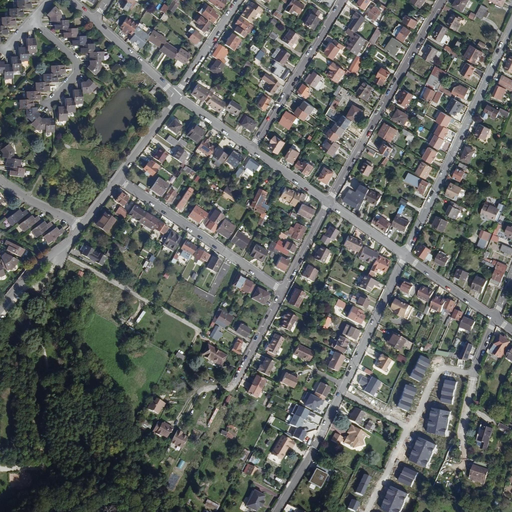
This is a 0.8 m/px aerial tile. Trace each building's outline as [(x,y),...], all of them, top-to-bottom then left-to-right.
[(22,9),(30,8),(29,0),(21,0),(17,0),(17,4),(16,4),(16,9),(22,9)] [(221,10),(227,1),(225,0),(209,0),(209,1),(221,10)] [(299,14),(304,6),(294,0),(291,0),(285,11),(290,14),(292,10),(299,14)] [(364,11),(371,1),(369,0),(358,0),(355,5),(364,11)] [(412,0),(411,1),(421,8),(426,0),(412,0)] [(457,0),(453,6),(462,12),(469,0),(457,0)] [(168,8),(174,13),(179,5),(173,1),(169,7),(168,8)] [(244,12),(241,16),(251,23),(258,13),(260,14),(263,10),(252,3),(249,6),(248,6),(245,9),(246,10),(244,12)] [(161,10),(165,13),(168,8),(169,7),(165,4),(161,10)] [(365,18),(374,24),(384,9),(381,7),(376,4),(368,16),(367,15),(365,18)] [(490,13),(487,11),(489,9),(482,5),(476,16),(483,20),(484,17),(487,18),(490,13)] [(212,23),(218,15),(215,13),(216,12),(208,6),(205,10),(202,15),(212,23)] [(59,21),(59,16),(61,16),(59,11),(58,11),(54,7),(47,14),(50,17),(50,21),(54,21),(59,21)] [(311,15),(317,18),(321,12),(315,8),(311,15)] [(14,17),(23,17),(22,9),(16,9),(10,9),(10,13),(9,13),(9,17),(14,17)] [(348,28),(355,32),(364,17),(355,11),(351,16),(353,17),(347,27),(348,28)] [(208,27),(210,24),(198,14),(193,20),(199,24),(196,27),(204,33),(206,30),(207,31),(209,28),(208,27)] [(304,24),(313,30),(319,20),(317,18),(311,15),(310,14),(304,24)] [(403,22),(415,29),(419,22),(418,22),(416,20),(417,18),(414,17),(413,18),(407,15),(403,22)] [(447,25),(457,30),(461,24),(460,23),(462,19),(459,17),(458,18),(456,16),(453,15),(447,25)] [(6,26),(14,25),(14,17),(9,17),(1,18),(1,21),(0,22),(0,26),(6,26)] [(250,32),(253,26),(240,17),(235,24),(239,26),(238,28),(237,27),(234,31),(243,38),(246,34),(244,32),(246,29),(250,32)] [(128,32),(131,34),(138,25),(127,18),(121,27),(123,29),(122,31),(124,33),(126,31),(128,32)] [(63,29),(68,29),(68,24),(67,24),(67,21),(59,21),(54,21),(54,29),(63,29)] [(148,39),(149,36),(141,30),(144,27),(139,23),(138,25),(131,34),(131,36),(132,37),(130,41),(137,46),(142,48),(148,39)] [(393,35),(404,42),(411,31),(400,24),(398,27),(397,27),(395,31),(395,32),(393,35)] [(447,35),(446,35),(448,29),(440,24),(433,37),(443,43),(445,43),(447,38),(447,35)] [(369,42),(374,46),(383,30),(378,27),(369,42)] [(72,37),(77,37),(77,32),(76,32),(76,28),(68,29),(63,29),(63,37),(72,37)] [(348,49),(357,55),(367,40),(355,32),(348,28),(346,31),(353,36),(355,38),(348,49)] [(154,44),(161,49),(165,42),(167,39),(154,30),(152,32),(149,36),(148,39),(154,43),(154,44)] [(196,44),(202,36),(195,30),(188,39),(196,44)] [(282,41),(291,47),(299,37),(290,30),(282,41)] [(269,36),(275,41),(278,35),(272,31),(269,36)] [(232,34),(225,45),(232,51),(234,51),(241,40),(232,34)] [(80,45),(86,44),(86,40),(85,40),(85,36),(77,37),(72,37),(72,45),(80,45)] [(346,47),(348,49),(355,38),(353,36),(346,47)] [(386,50),(394,56),(403,44),(394,38),(386,50)] [(31,51),(35,51),(35,39),(27,39),(27,47),(27,53),(31,53),(31,51)] [(325,54),(334,60),(341,50),(342,51),(345,46),(336,40),(334,43),(333,43),(331,46),(330,46),(327,51),(325,54)] [(173,59),(174,58),(178,50),(165,42),(161,49),(160,51),(173,59)] [(433,59),(432,58),(439,46),(431,42),(425,54),(426,54),(423,59),(431,63),(433,59)] [(89,53),(95,52),(95,48),(93,48),(93,44),(86,44),(80,45),(80,53),(89,53)] [(226,61),(223,59),(229,51),(220,45),(212,57),(217,60),(224,64),(226,61)] [(257,55),(260,50),(253,45),(250,49),(257,55)] [(479,56),(481,57),(484,53),(471,45),(464,57),(475,63),(479,56)] [(445,49),(456,56),(458,52),(453,49),(447,46),(445,49)] [(28,60),(27,53),(27,47),(19,47),(19,57),(20,62),(24,62),(24,61),(28,60)] [(185,64),(191,55),(180,48),(178,50),(174,58),(185,64)] [(285,62),(284,61),(289,55),(281,49),(280,50),(278,48),(272,56),(275,58),(274,60),(282,66),(285,62)] [(256,56),(261,59),(265,54),(260,50),(257,55),(256,56)] [(102,57),(103,57),(103,52),(95,52),(89,53),(89,62),(99,61),(102,61),(102,57)] [(349,71),(352,72),(360,57),(358,56),(349,71)] [(16,70),(20,70),(20,62),(19,57),(11,57),(12,65),(12,72),(17,72),(16,70)] [(352,72),(356,75),(364,61),(362,59),(360,57),(352,72)] [(210,70),(217,76),(225,65),(224,64),(217,60),(210,70)] [(101,67),(99,66),(99,61),(89,62),(89,65),(87,68),(94,75),(97,71),(99,71),(101,67)] [(329,76),(338,82),(345,72),(334,64),(331,68),(333,69),(329,76)] [(12,78),(12,72),(12,65),(3,65),(3,73),(3,79),(8,79),(8,78),(12,78)] [(56,74),(64,74),(64,65),(51,65),(51,70),(50,70),(50,74),(56,74)] [(276,76),(283,81),(289,71),(282,66),(276,76)] [(438,89),(439,90),(443,81),(447,73),(436,66),(427,83),(438,89)] [(465,78),(473,81),(478,70),(471,67),(469,71),(468,70),(465,78)] [(385,81),(386,82),(391,73),(383,68),(375,82),(383,86),(385,81)] [(319,91),(324,83),(320,81),(323,77),(315,72),(313,75),(308,83),(319,91)] [(48,82),(56,82),(56,74),(50,74),(43,74),(43,80),(42,80),(42,82),(48,82)] [(276,90),(280,84),(266,74),(262,79),(269,84),(264,90),(271,95),(275,89),(276,90)] [(511,85),(511,79),(502,75),(500,79),(511,85)] [(493,95),(502,99),(507,89),(511,91),(511,95),(511,99),(511,85),(500,79),(498,85),(497,85),(493,95)] [(92,92),(91,91),(95,86),(88,80),(86,83),(81,83),(81,90),(81,93),(87,93),(87,94),(92,92)] [(455,88),(453,93),(444,88),(446,83),(443,81),(439,90),(444,93),(455,99),(457,95),(466,100),(467,99),(468,96),(469,95),(467,94),(469,90),(460,86),(455,88)] [(40,91),(49,91),(48,82),(42,82),(35,83),(35,88),(34,88),(34,91),(40,91)] [(365,99),(371,91),(374,88),(365,82),(357,93),(365,99)] [(437,92),(438,89),(427,83),(426,86),(437,92)] [(220,113),(226,104),(213,94),(214,92),(217,87),(214,84),(209,92),(205,98),(209,101),(207,103),(212,106),(214,107),(213,108),(220,113)] [(203,101),(205,98),(209,92),(197,85),(191,94),(203,101)] [(307,98),(310,93),(308,92),(310,88),(304,85),(299,92),(300,93),(298,96),(305,101),(307,98)] [(334,102),(337,97),(343,87),(340,85),(331,100),(334,102)] [(432,102),(436,92),(425,87),(421,96),(430,101),(429,104),(430,105),(431,105),(432,102)] [(78,103),(82,103),(81,93),(81,90),(73,91),(73,98),(74,105),(78,105),(78,103)] [(398,103),(407,108),(414,95),(404,90),(402,93),(403,94),(401,98),(398,103)] [(431,105),(436,108),(444,93),(439,90),(432,102),(431,105)] [(32,100),(40,99),(40,91),(34,91),(26,92),(26,96),(25,96),(25,100),(32,100)] [(257,106),(264,111),(271,98),(264,93),(257,106)] [(310,109),(314,112),(317,109),(305,101),(298,96),(296,95),(293,99),(299,103),(300,101),(305,104),(311,108),(310,109)] [(74,112),(74,105),(73,98),(65,99),(66,107),(66,114),(70,113),(70,112),(74,112)] [(459,114),(464,105),(452,99),(445,111),(455,116),(457,112),(459,114)] [(25,108),(32,108),(32,100),(25,100),(19,100),(19,105),(18,105),(18,109),(25,108)] [(227,109),(236,116),(241,108),(231,101),(227,109)] [(347,117),(357,122),(364,111),(354,105),(347,117)] [(507,111),(502,108),(500,111),(488,105),(485,112),(492,115),(497,118),(498,115),(501,115),(501,113),(508,117),(510,112),(507,111)] [(66,120),(66,114),(66,107),(57,108),(58,122),(62,121),(62,120),(66,120)] [(37,116),(39,114),(36,111),(36,108),(32,108),(25,108),(25,115),(27,119),(28,118),(32,122),(37,116)] [(436,123),(440,116),(428,109),(424,117),(436,123)] [(393,119),(404,125),(410,117),(399,110),(393,119)] [(280,123),(290,130),(294,122),(292,121),(295,116),(287,112),(280,123)] [(346,129),(352,121),(343,115),(338,123),(346,129)] [(39,130),(44,130),(44,119),(41,119),(37,116),(32,122),(30,124),(35,128),(34,129),(39,131),(39,130)] [(252,132),(257,123),(246,117),(241,125),(252,132)] [(49,132),(54,132),(53,119),(44,119),(44,130),(44,133),(49,133),(49,132)] [(167,128),(176,134),(181,126),(173,120),(167,128)] [(335,123),(330,131),(339,136),(341,137),(345,130),(335,123)] [(380,136),(391,143),(397,131),(385,124),(382,129),(384,130),(380,136)] [(450,130),(441,124),(435,134),(445,139),(450,130)] [(481,138),(485,140),(491,129),(480,124),(478,128),(479,128),(476,136),(481,138)] [(187,136),(197,143),(204,132),(194,125),(187,136)] [(332,140),(336,142),(339,136),(330,131),(329,130),(325,135),(331,139),(332,140)] [(406,140),(411,143),(415,135),(410,132),(407,136),(406,140)] [(445,139),(435,134),(429,144),(439,150),(445,139)] [(166,141),(174,147),(177,142),(178,141),(169,136),(166,141)] [(270,149),(279,154),(286,142),(275,136),(272,141),(274,142),(273,144),(270,149)] [(207,156),(208,155),(212,149),(213,147),(207,143),(209,141),(205,138),(197,149),(207,156)] [(185,147),(187,144),(179,139),(178,141),(177,142),(185,147)] [(323,150),(332,156),(337,150),(338,150),(341,146),(336,142),(332,140),(331,139),(323,150)] [(380,152),(389,157),(393,149),(385,144),(380,152)] [(12,154),(14,154),(13,148),(11,149),(8,145),(0,151),(3,154),(2,157),(7,158),(12,159),(12,154)] [(461,160),(469,163),(475,151),(467,147),(461,160)] [(153,158),(161,164),(168,154),(159,148),(153,158)] [(188,163),(184,160),(188,154),(179,148),(173,158),(186,166),(188,163)] [(213,164),(218,167),(226,155),(215,148),(214,150),(211,156),(213,157),(211,159),(215,161),(213,164)] [(286,159),(294,164),(300,153),(292,148),(286,159)] [(434,160),(435,161),(437,157),(437,156),(439,153),(430,148),(423,159),(432,164),(434,160)] [(225,162),(235,168),(242,157),(233,151),(225,162)] [(19,165),(20,165),(21,160),(12,159),(7,158),(5,166),(10,167),(18,168),(19,165)] [(245,172),(253,177),(260,166),(251,159),(245,168),(247,169),(245,172)] [(159,171),(161,168),(151,161),(149,163),(148,163),(143,169),(152,176),(157,169),(159,171)] [(296,167),(309,175),(314,167),(306,162),(305,164),(300,161),(296,167)] [(369,176),(374,167),(372,166),(373,164),(368,161),(366,163),(361,172),(369,176)] [(416,173),(426,179),(433,168),(423,162),(416,173)] [(453,178),(461,181),(468,166),(461,163),(456,172),(455,171),(453,174),(455,175),(453,178)] [(198,175),(186,166),(182,171),(183,172),(184,171),(191,175),(189,178),(193,181),(198,175)] [(234,176),(237,178),(243,168),(240,166),(234,176)] [(24,173),(23,173),(23,169),(18,168),(10,167),(9,175),(23,178),(24,173)] [(319,179),(328,184),(334,173),(325,168),(319,179)] [(419,189),(424,180),(409,173),(404,181),(419,189)] [(151,189),(160,196),(168,185),(158,178),(151,189)] [(420,193),(423,195),(429,183),(424,180),(419,189),(418,191),(421,192),(420,193)] [(446,195),(457,200),(463,188),(452,183),(446,195)] [(359,184),(355,192),(360,195),(365,197),(369,190),(359,184)] [(170,200),(172,201),(177,194),(169,189),(166,194),(167,194),(164,199),(168,202),(170,200)] [(237,201),(239,198),(229,192),(225,189),(223,192),(229,195),(229,196),(237,201)] [(294,207),(297,202),(300,195),(295,192),(295,193),(286,189),(281,198),(290,203),(289,205),(294,207)] [(257,197),(261,191),(258,190),(251,206),(257,197)] [(365,200),(377,206),(382,196),(370,190),(368,193),(365,198),(365,200)] [(265,215),(262,214),(265,209),(264,209),(266,203),(263,201),(266,193),(261,191),(257,197),(251,206),(254,208),(253,211),(261,214),(260,217),(261,217),(263,219),(264,217),(265,215)] [(343,201),(360,210),(364,201),(358,198),(360,195),(355,192),(353,195),(348,193),(343,201)] [(115,201),(122,206),(128,198),(121,193),(115,201)] [(297,202),(301,204),(305,196),(301,194),(300,195),(297,202)] [(176,208),(179,210),(186,201),(182,199),(176,208)] [(447,214),(456,219),(461,210),(458,209),(459,205),(452,202),(448,210),(449,210),(447,214)] [(496,221),(501,209),(491,205),(491,206),(486,204),(482,213),(490,216),(492,217),(491,219),(496,221)] [(297,214),(309,220),(314,211),(308,208),(301,205),(297,214)] [(140,224),(140,223),(146,213),(141,211),(140,212),(138,210),(138,209),(134,206),(128,215),(127,216),(140,224)] [(201,225),(201,224),(208,214),(195,206),(189,216),(199,223),(199,224),(201,225)] [(17,222),(19,220),(28,214),(25,211),(21,213),(19,210),(18,211),(16,209),(12,212),(14,214),(7,219),(10,223),(9,223),(11,226),(17,222)] [(210,221),(206,228),(213,233),(224,217),(215,210),(208,220),(210,221)] [(127,216),(128,215),(122,211),(119,216),(125,220),(127,216)] [(96,224),(106,232),(115,220),(105,212),(96,224)] [(140,223),(153,231),(159,221),(146,213),(140,223)] [(201,224),(203,226),(211,215),(208,213),(208,214),(201,224)] [(29,228),(31,226),(40,220),(37,217),(34,220),(31,216),(30,217),(28,215),(24,218),(25,220),(20,225),(22,228),(21,229),(23,232),(29,228)] [(390,227),(388,225),(389,223),(378,215),(376,218),(375,217),(372,223),(376,225),(386,232),(390,227)] [(392,226),(405,233),(410,223),(400,218),(397,217),(392,226)] [(433,226),(444,231),(448,222),(437,217),(433,226)] [(498,238),(499,237),(497,236),(501,227),(502,228),(504,224),(503,224),(504,221),(503,221),(500,219),(491,240),(498,242),(500,239),(498,238)] [(216,231),(227,238),(235,227),(224,220),(216,231)] [(41,234),(43,232),(52,226),(49,222),(45,225),(43,222),(42,223),(41,221),(37,224),(38,226),(32,230),(34,233),(33,235),(34,237),(36,237),(41,234)] [(164,243),(170,232),(171,230),(159,222),(155,229),(163,235),(160,241),(164,243)] [(287,236),(298,242),(306,228),(296,223),(293,230),(290,228),(288,233),(286,231),(284,235),(287,236)] [(320,241),(327,245),(330,239),(333,241),(339,231),(330,226),(324,236),(320,241)] [(53,239),(56,238),(64,231),(62,228),(58,231),(56,227),(55,228),(54,227),(49,230),(50,232),(44,236),(46,240),(46,241),(47,243),(49,243),(53,239)] [(481,237),(488,241),(491,234),(483,230),(479,237),(481,237)] [(243,249),(249,240),(237,231),(231,241),(243,249)] [(163,245),(173,251),(181,238),(170,232),(164,243),(163,245)] [(343,245),(358,252),(363,243),(347,236),(343,245)] [(488,241),(481,237),(478,244),(484,248),(488,241)] [(123,253),(125,247),(111,240),(108,245),(123,253)] [(284,246),(282,244),(283,243),(279,240),(276,244),(288,251),(292,254),(296,247),(286,241),(284,246)] [(21,253),(23,253),(24,251),(22,249),(17,246),(15,245),(5,241),(3,245),(7,247),(5,250),(7,250),(6,252),(7,253),(11,255),(12,253),(20,257),(21,253)] [(189,260),(196,247),(185,241),(181,249),(183,250),(181,254),(184,255),(183,257),(189,260)] [(272,252),(274,249),(276,244),(272,242),(268,250),(272,252)] [(286,255),(288,251),(276,244),(274,249),(276,250),(277,248),(279,249),(278,251),(286,255)] [(426,258),(430,261),(433,255),(429,253),(431,250),(423,244),(417,254),(425,259),(426,258)] [(250,254),(262,260),(267,251),(262,249),(255,245),(250,254)] [(342,247),(341,247),(339,249),(338,249),(339,247),(334,245),(332,248),(335,250),(335,251),(339,253),(342,247)] [(511,255),(511,251),(511,248),(503,245),(501,250),(511,255)] [(94,250),(87,246),(82,255),(92,260),(93,259),(96,261),(95,262),(102,266),(107,257),(100,253),(98,258),(91,254),(94,250)] [(314,259),(323,264),(330,252),(321,247),(314,259)] [(373,252),(373,253),(370,252),(370,251),(364,248),(359,257),(365,260),(365,261),(369,263),(370,261),(374,263),(376,258),(377,256),(378,254),(373,252)] [(204,261),(206,262),(209,256),(199,250),(195,258),(203,262),(204,261)] [(14,265),(15,263),(14,262),(16,259),(10,256),(7,254),(3,253),(2,252),(0,254),(0,255),(0,256),(2,259),(0,259),(2,265),(4,264),(6,269),(9,268),(10,269),(12,267),(14,265)] [(177,261),(181,254),(176,252),(173,259),(177,261)] [(435,262),(445,267),(449,258),(445,256),(439,254),(435,262)] [(206,268),(215,272),(221,262),(212,257),(206,268)] [(276,267),(283,271),(288,261),(281,258),(276,267)] [(377,269),(384,273),(388,264),(376,258),(374,263),(370,272),(374,274),(375,274),(377,269)] [(497,266),(492,264),(483,260),(482,262),(496,268),(497,266)] [(495,285),(499,286),(506,270),(507,266),(499,262),(497,266),(496,268),(489,285),(494,287),(495,285)] [(301,277),(312,282),(318,271),(308,265),(301,277)] [(222,280),(227,282),(234,271),(228,267),(227,268),(223,266),(218,274),(224,277),(222,280)] [(466,281),(469,273),(459,269),(456,276),(460,278),(466,281)] [(376,287),(378,282),(372,279),(367,277),(363,275),(358,287),(369,293),(373,285),(376,287)] [(251,282),(244,279),(237,276),(233,285),(247,292),(251,282)] [(476,290),(482,292),(487,280),(476,276),(471,289),(475,291),(476,290)] [(414,296),(418,286),(405,281),(405,282),(416,287),(413,295),(414,296)] [(402,290),(413,295),(416,287),(405,282),(402,290)] [(418,297),(430,302),(434,292),(430,290),(429,291),(425,290),(426,289),(422,287),(418,297)] [(263,304),(269,294),(257,288),(252,298),(263,304)] [(288,303),(297,307),(304,294),(295,289),(288,303)] [(356,304),(365,308),(368,301),(359,296),(356,304)] [(431,307),(441,312),(446,302),(436,296),(431,307)] [(410,306),(396,299),(391,309),(395,311),(394,313),(405,318),(410,306)] [(451,311),(453,312),(456,306),(455,305),(456,303),(447,299),(446,302),(441,312),(440,314),(444,316),(445,312),(447,313),(448,310),(451,311)] [(353,320),(358,309),(351,306),(346,317),(353,320)] [(414,307),(410,306),(405,318),(408,320),(414,307)] [(215,323),(225,329),(233,317),(219,308),(212,321),(215,323)] [(353,320),(360,324),(364,316),(362,315),(364,312),(358,309),(353,320)] [(453,317),(460,320),(463,313),(456,310),(453,317)] [(280,328),(288,332),(293,322),(294,323),(297,318),(287,313),(285,317),(283,320),(281,324),(282,324),(280,328)] [(460,327),(472,332),(476,322),(464,317),(460,327)] [(236,332),(244,337),(249,329),(241,324),(236,332)] [(359,331),(346,325),(342,334),(354,340),(359,331)] [(219,337),(221,333),(218,332),(220,328),(216,326),(212,333),(209,337),(216,341),(219,337)] [(410,351),(413,345),(393,333),(387,343),(399,350),(401,346),(410,351)] [(265,350),(275,356),(283,339),(275,335),(272,339),(273,340),(269,346),(267,345),(265,350)] [(346,347),(345,347),(348,341),(339,336),(337,342),(334,340),(331,347),(343,353),(346,347)] [(499,357),(504,350),(510,342),(506,339),(504,338),(501,336),(495,344),(496,345),(498,346),(493,352),(493,353),(499,357)] [(239,349),(240,347),(243,342),(238,339),(231,350),(239,355),(241,351),(241,350),(239,349)] [(460,359),(468,361),(474,346),(467,343),(461,357),(460,359)] [(310,362),(315,352),(298,344),(293,354),(310,362)] [(221,360),(224,355),(210,347),(204,356),(204,357),(209,360),(209,359),(220,365),(223,360),(221,360)] [(175,356),(183,361),(185,357),(178,352),(175,356)] [(327,367),(336,371),(343,356),(334,352),(327,367)] [(375,368),(383,372),(389,360),(379,355),(377,360),(379,361),(377,364),(375,368)] [(418,355),(408,377),(420,382),(430,360),(418,355)] [(260,365),(257,371),(267,376),(275,362),(265,358),(263,363),(263,364),(262,366),(260,365)] [(364,367),(362,372),(371,376),(373,371),(364,367)] [(280,382),(293,388),(298,377),(294,375),(293,377),(290,375),(285,372),(280,382)] [(363,387),(361,390),(371,396),(379,381),(370,376),(368,379),(362,376),(358,384),(363,387)] [(251,385),(261,389),(265,382),(255,377),(251,385)] [(442,394),(441,401),(450,403),(452,397),(453,397),(454,390),(455,390),(457,382),(445,380),(444,386),(443,386),(441,394),(442,394)] [(315,392),(325,397),(330,387),(320,382),(315,392)] [(405,384),(396,408),(408,412),(416,388),(405,384)] [(247,393),(257,398),(261,389),(251,385),(247,393)] [(304,406),(315,411),(321,400),(310,394),(304,406)] [(366,394),(365,397),(371,400),(370,403),(383,410),(386,405),(366,394)] [(226,408),(231,396),(227,395),(222,406),(226,408)] [(162,408),(165,404),(154,398),(152,401),(150,400),(146,409),(157,414),(160,407),(162,408)] [(292,437),(301,441),(305,433),(298,429),(302,420),(304,421),(306,415),(314,419),(316,415),(297,406),(289,424),(297,427),(292,437)] [(432,407),(427,432),(446,436),(451,411),(432,407)] [(281,415),(286,418),(289,411),(284,408),(281,415)] [(349,420),(358,425),(364,414),(355,408),(349,420)] [(162,425),(158,423),(153,433),(162,438),(162,436),(168,439),(171,433),(172,434),(174,429),(169,426),(168,427),(166,426),(165,424),(162,424),(162,425)] [(224,436),(232,439),(236,427),(228,425),(224,436)] [(362,440),(365,434),(351,426),(347,433),(349,434),(350,435),(348,438),(347,437),(344,440),(343,443),(348,446),(350,444),(352,443),(353,448),(363,445),(362,440)] [(486,449),(488,443),(493,429),(483,426),(478,440),(483,441),(481,448),(486,449)] [(138,435),(141,437),(146,430),(143,428),(138,435)] [(177,430),(171,442),(182,448),(187,438),(181,435),(182,433),(177,430)] [(335,434),(331,440),(339,445),(341,441),(342,439),(342,438),(335,434)] [(288,447),(291,449),(294,444),(281,437),(271,455),(280,460),(288,447)] [(437,445),(418,437),(408,460),(427,468),(437,445)] [(175,459),(178,455),(172,451),(169,455),(175,459)] [(470,474),(486,480),(491,466),(475,460),(470,474)] [(259,469),(248,463),(243,472),(254,478),(259,469)] [(405,467),(399,481),(414,487),(420,473),(405,467)] [(314,469),(307,482),(319,488),(325,475),(314,469)] [(370,477),(362,473),(353,493),(362,497),(370,477)] [(390,486),(380,509),(387,511),(401,511),(409,494),(390,486)] [(263,502),(262,501),(265,496),(254,491),(246,506),(246,507),(247,509),(250,511),(252,510),(255,511),(256,511),(259,508),(260,508),(263,502)] [(354,511),(359,502),(350,498),(346,509),(353,511),(354,511)]
